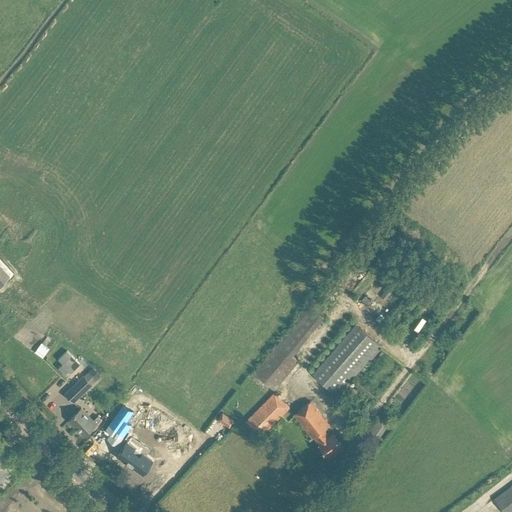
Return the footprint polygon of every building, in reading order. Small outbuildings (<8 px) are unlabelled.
[(0,281),(12,270),(0,257),(0,281)] [(415,274),(415,271),(415,268),(414,265),(413,263),(411,261),(409,259),(406,258),(403,257),(400,257),(398,257),(395,258),(392,259),(390,261),(388,263),(387,266),(386,269),(386,271),(386,274),(387,277),(389,280),(390,282),(393,283),(395,285),(398,286),(401,286),(404,285),(406,285),(409,283),(411,281),(413,279),(414,277),(415,274)] [(309,304),(254,374),(275,391),(299,360),(290,353),(321,314),(309,304)] [(319,358),(309,370),(339,395),(383,345),(358,324),(324,362),(319,358)] [(41,343),(35,351),(43,356),(49,348),(41,343)] [(80,363),(67,350),(58,358),(63,363),(58,367),(67,376),(80,363)] [(65,393),(74,401),(91,383),(84,375),(65,393)] [(273,394),(246,421),(261,435),(288,408),(273,394)] [(324,429),(330,424),(310,400),(294,413),(313,437),(314,436),(319,443),(318,444),(329,457),(343,445),(333,432),(329,435),(324,429)] [(69,419),(84,434),(101,418),(98,415),(93,420),(81,407),(69,419)] [(120,408),(109,424),(124,435),(132,424),(126,421),(130,416),(120,408)] [(234,419),(223,412),(218,418),(229,425),(234,419)] [(131,436),(117,455),(143,473),(153,459),(135,447),(139,442),(131,436)] [(511,511),(511,485),(475,511),(511,511)]
